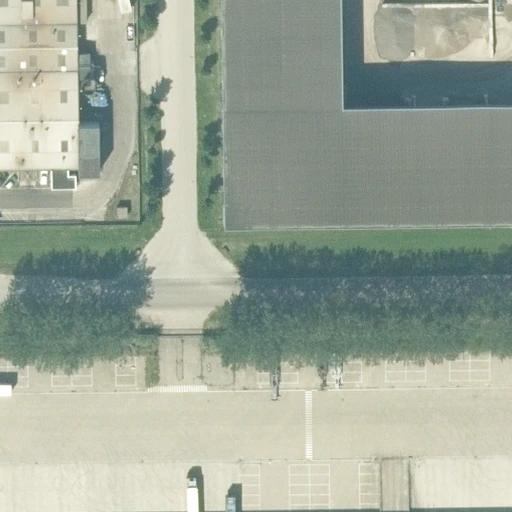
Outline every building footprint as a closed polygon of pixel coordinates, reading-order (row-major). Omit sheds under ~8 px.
[(0,0),(0,70),(77,69),(76,0),(0,0)] [(350,0),(223,0),(223,197),(511,194),(511,40),(351,42),(350,0)] [(77,69),(0,70),(0,166),(51,166),(51,185),(76,185),(76,171),(69,171),(69,165),(78,165),(78,121),(77,69)] [(99,121),(78,121),(78,165),(78,171),(99,170),(99,121)] [(127,206),(116,206),(117,217),(127,216),(127,206)]
